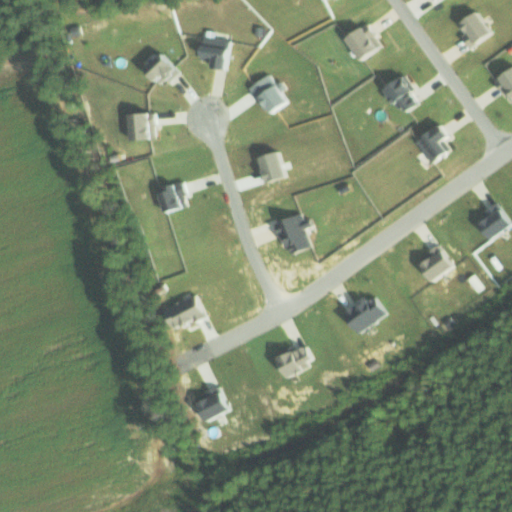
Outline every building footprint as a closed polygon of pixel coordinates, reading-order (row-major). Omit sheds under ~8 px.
[(461,23),(474,46),(498,33),(485,10),(461,23)] [(352,34),(364,58),(386,46),(375,23),(352,34)] [(216,65),(231,68),(236,40),(209,35),(205,57),(217,60),(216,65)] [(165,82),(170,76),(176,80),(186,68),(165,51),(150,70),(165,82)] [(511,70),(499,80),(511,97),(511,70)] [(274,114),(293,100),(272,73),(254,87),(274,114)] [(391,86),(407,112),(425,101),(409,75),(391,86)] [(161,137),(158,110),(134,113),(137,139),(161,137)] [(455,136),(447,123),(421,139),(435,163),(455,151),(448,140),(455,136)] [(186,196),(193,194),(188,180),(163,190),(171,212),(190,205),(186,196)] [(511,212),(509,207),(499,212),(497,208),(484,215),(495,237),(511,228),(511,212)] [(315,246),(308,229),(317,225),(314,216),(307,219),(305,213),(281,221),(293,254),(315,246)] [(448,245),(425,259),(437,280),(460,266),(448,245)] [(352,310),(360,330),(392,315),(383,296),(352,310)] [(292,376),(321,361),(312,343),(283,358),(292,376)] [(236,409),(229,390),(203,400),(210,419),(236,409)]
